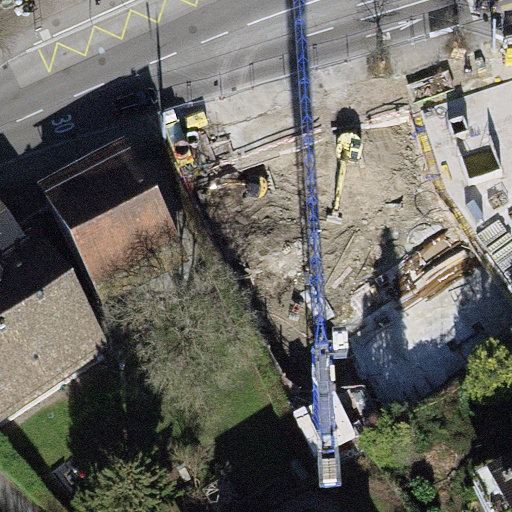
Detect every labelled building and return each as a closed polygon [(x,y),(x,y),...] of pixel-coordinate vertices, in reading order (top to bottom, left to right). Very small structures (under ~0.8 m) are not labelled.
[(438,143),(296,180),(334,326),(384,313),(376,285),(511,249),(511,90),(430,112),(438,143)] [(181,261),(132,164),(47,207),(96,305),(181,261)] [(0,272),(23,258),(6,233),(20,223),(9,206),(0,212),(0,272)] [(0,272),(0,422),(102,355),(75,315),(86,308),(71,286),(62,292),(34,250),(23,258),(0,272)] [(511,511),(511,478),(510,480),(511,483),(511,492),(498,499),(504,511),(511,511)]
